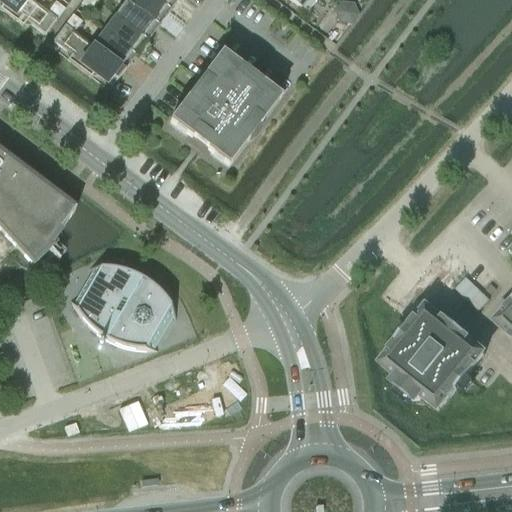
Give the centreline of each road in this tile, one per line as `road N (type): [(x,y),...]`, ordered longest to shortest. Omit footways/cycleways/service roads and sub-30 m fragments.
road 1 (residential): [(284,314),(317,298),(511,93)]
road 2 (residential): [(0,429),(243,340),(284,314)]
road 3 (tertiary): [(100,165),(227,254),(284,314)]
road 4 (residential): [(100,165),(217,0)]
road 5 (tertiary): [(336,456),(316,369),(284,314)]
road 6 (tertiary): [(284,314),(300,459)]
road 7 (tertiary): [(511,480),(375,494)]
road 8 (unknown): [(382,232),(476,326)]
road 9 (tertiary): [(0,89),(100,165)]
